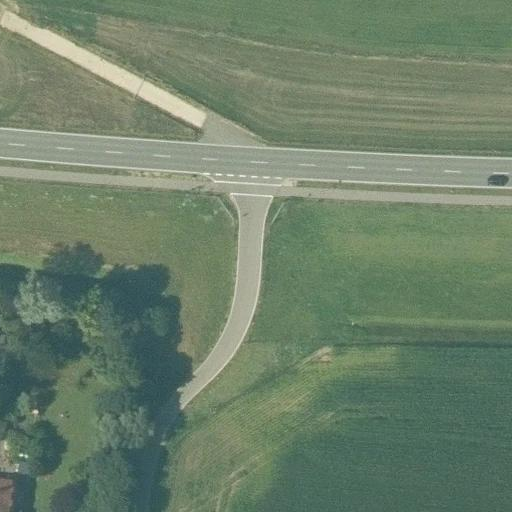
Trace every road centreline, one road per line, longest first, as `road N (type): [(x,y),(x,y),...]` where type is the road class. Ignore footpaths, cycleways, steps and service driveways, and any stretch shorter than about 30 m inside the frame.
road 1 (unclassified): [(252,154),(244,304),(149,456),(140,511)]
road 2 (track): [(252,154),(220,124),(0,16)]
road 3 (secondary): [(511,166),(252,154)]
road 4 (secondary): [(252,154),(0,134)]
